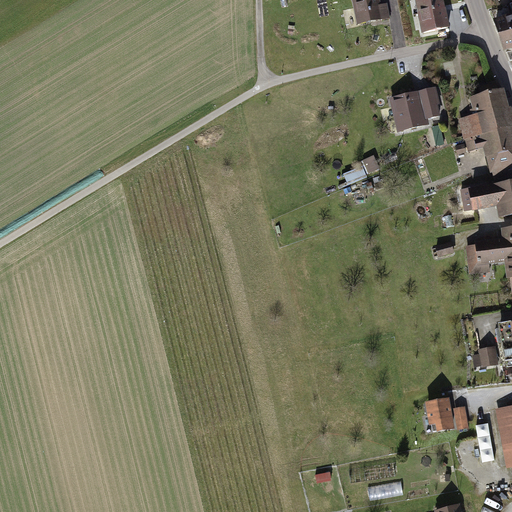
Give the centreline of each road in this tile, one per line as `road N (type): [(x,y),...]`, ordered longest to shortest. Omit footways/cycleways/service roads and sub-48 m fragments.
road 1 (track): [(0,244),(264,84)]
road 2 (unclassified): [(280,79),(488,30)]
